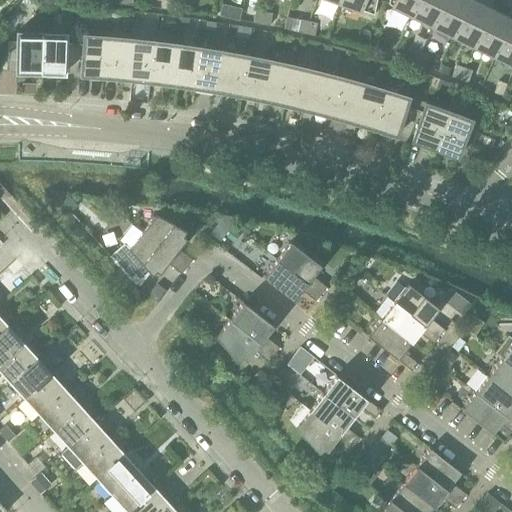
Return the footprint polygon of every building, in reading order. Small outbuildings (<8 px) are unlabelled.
[(169,9),(169,0),(160,0),(160,8),(169,9)] [(339,0),(339,3),(373,15),(376,0),(339,0)] [(388,0),(387,5),(412,17),(420,0),(388,0)] [(445,0),(420,0),(412,17),(433,27),(445,0)] [(471,1),(469,0),(445,0),(433,27),(453,37),(471,1)] [(491,11),(471,1),(453,37),(474,47),(491,11)] [(241,8),(233,7),(231,18),(238,20),(241,8)] [(252,22),(260,24),(263,12),(255,10),(252,22)] [(511,21),(491,11),(474,47),(494,57),(511,21)] [(271,13),(263,12),(260,24),(269,25),(271,13)] [(297,32),(306,34),(309,21),(300,19),(297,32)] [(216,22),(206,20),(204,29),(214,31),(216,22)] [(494,57),(511,65),(511,20),(511,21),(494,57)] [(309,21),(306,34),(314,35),(316,23),(309,21)] [(36,73),(38,73),(39,33),(16,33),(16,41),(7,41),(7,60),(6,72),(16,72),(36,73)] [(65,33),(39,33),(38,73),(63,73),(64,61),(72,62),(73,43),(64,42),(65,33)] [(80,74),(103,76),(105,36),(83,34),(82,43),(73,43),(72,62),(81,62),(80,74)] [(103,76),(126,78),(129,39),(124,38),(105,36),(103,76)] [(134,79),(149,81),(153,41),(129,39),(126,78),(127,78),(131,79),(134,79)] [(149,81),(171,84),(176,44),(170,43),(153,41),(149,81)] [(171,84),(194,87),(200,48),(176,44),(171,84)] [(331,47),(324,45),(322,55),(328,57),(331,47)] [(217,91),(224,52),(209,49),(200,48),(194,87),(212,90),(217,91)] [(408,62),(416,65),(420,53),(412,50),(408,62)] [(222,91),(239,95),(247,56),(224,52),(217,91),(222,91)] [(420,53),(416,65),(424,67),(428,55),(420,53)] [(262,99),(263,99),(271,61),(247,56),(239,95),(258,98),(262,99)] [(263,99),(285,104),(294,66),(286,64),(271,61),(263,99)] [(451,76),(459,79),(464,68),(456,65),(451,76)] [(302,108),(307,110),(317,71),(294,66),(285,104),(302,108)] [(472,71),(464,68),(459,79),(467,82),(472,71)] [(340,77),(317,71),(307,110),(330,115),(340,77)] [(338,118),(352,122),(362,84),(343,78),(340,77),(330,115),(338,118)] [(501,96),(506,84),(498,81),(493,92),(501,96)] [(22,84),(22,94),(35,94),(36,84),(22,84)] [(365,125),(374,128),(385,90),(362,84),(352,122),(365,125)] [(390,91),(385,90),(374,128),(395,135),(399,123),(408,126),(414,108),(405,105),(407,97),(390,91)] [(422,111),(414,108),(408,126),(415,129),(411,140),(435,149),(448,112),(424,103),(422,111)] [(435,149),(456,156),(467,128),(470,120),(448,112),(435,149)] [(476,131),(467,128),(456,156),(464,160),(469,149),(476,131)] [(474,150),(488,155),(493,141),(479,135),(474,150)] [(67,198),(61,203),(69,212),(75,206),(67,198)] [(155,214),(142,231),(157,243),(172,255),(186,267),(192,259),(177,248),(186,238),(182,235),(185,231),(185,230),(183,229),(175,225),(172,223),(155,214)] [(240,230),(247,235),(252,228),(245,223),(240,230)] [(216,226),(208,237),(217,243),(225,233),(216,226)] [(227,237),(234,241),(238,235),(232,230),(227,237)] [(180,273),(186,267),(172,255),(157,243),(142,231),(129,248),(123,243),(109,256),(128,278),(131,280),(133,282),(135,283),(139,285),(149,272),(151,274),(155,271),(158,273),(166,263),(180,273)] [(290,242),(276,259),(306,282),(320,294),(326,287),(312,275),(320,265),(290,242)] [(13,273),(21,265),(16,259),(7,267),(13,273)] [(315,300),(320,294),(306,282),(276,259),(262,276),(293,300),(301,290),(315,300)] [(351,270),(343,280),(352,287),(360,277),(351,270)] [(424,325),(438,336),(443,329),(429,318),(438,308),(424,297),(423,296),(408,284),(394,301),(409,313),(424,325)] [(150,294),(158,300),(165,291),(157,285),(150,294)] [(344,292),(335,303),(345,310),(353,299),(344,292)] [(458,297),(451,306),(461,313),(468,304),(458,297)] [(409,313),(394,301),(380,319),(410,343),(418,332),(432,343),(438,336),(424,325),(409,313)] [(242,302),(229,319),(259,343),(273,354),(279,347),(264,336),(272,326),(242,302)] [(0,317),(0,333),(8,326),(0,317)] [(267,361),(273,354),(259,343),(229,319),(215,337),(237,362),(242,358),(245,361),(253,350),(267,361)] [(403,352),(410,343),(380,319),(367,336),(397,359),(411,370),(417,363),(403,352)] [(0,362),(23,342),(8,326),(0,333),(0,362)] [(511,366),(511,338),(508,335),(494,353),(501,358),(500,358),(511,366)] [(457,352),(465,342),(458,337),(451,347),(457,352)] [(37,359),(23,342),(0,362),(0,372),(9,383),(37,359)] [(438,363),(446,369),(456,356),(448,350),(438,363)] [(292,358),(286,364),(299,374),(304,368),(292,358)] [(511,366),(500,358),(487,375),(511,395),(511,366)] [(52,374),(37,359),(9,383),(24,399),(52,374)] [(424,381),(429,384),(434,388),(443,377),(433,369),(424,381)] [(268,377),(259,370),(252,380),(260,386),(268,377)] [(24,399),(38,415),(66,391),(52,374),(24,399)] [(280,375),(275,382),(285,390),(291,384),(280,375)] [(366,399),(335,375),(322,392),(353,416),(360,407),(374,418),(380,410),(366,399)] [(511,395),(487,375),(474,392),(504,415),(511,421),(511,410),(510,408),(511,405),(511,395)] [(81,407),(66,391),(38,415),(53,431),(81,407)] [(322,392),(309,409),(339,434),(353,445),(359,437),(345,426),(353,416),(322,392)] [(511,432),(511,421),(504,415),(474,392),(460,409),(491,433),(499,422),(511,432)] [(348,452),(353,445),(339,434),(309,409),(309,410),(301,403),(288,419),(295,427),(318,452),(322,448),(326,451),(334,441),(348,452)] [(95,423),(81,407),(53,431),(67,447),(95,423)] [(75,470),(82,463),(110,439),(95,423),(67,447),(60,453),(75,470)] [(0,429),(0,433),(7,442),(15,435),(5,425),(0,429)] [(386,430),(380,438),(380,439),(387,444),(390,446),(396,438),(386,430)] [(124,455),(110,439),(82,463),(96,479),(124,455)] [(429,448),(415,466),(446,490),(460,501),(466,494),(452,482),(459,472),(429,448)] [(111,495),(139,471),(124,455),(96,479),(111,495)] [(455,508),(460,501),(446,490),(415,466),(402,483),(433,506),(440,497),(455,508)] [(153,487),(139,471),(111,495),(125,511),(153,487)] [(40,474),(37,476),(35,478),(31,482),(40,492),(49,484),(40,474)] [(402,483),(389,500),(404,511),(428,511),(433,506),(402,483)] [(153,487),(125,511),(126,511),(157,511),(168,503),(153,487)] [(404,511),(389,500),(379,511),(404,511)] [(157,511),(176,511),(168,503),(157,511)]
